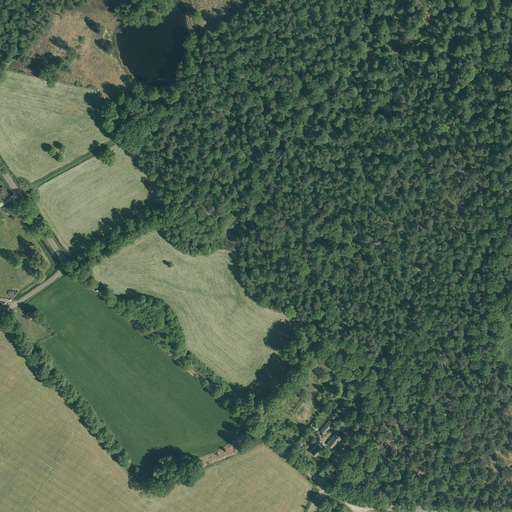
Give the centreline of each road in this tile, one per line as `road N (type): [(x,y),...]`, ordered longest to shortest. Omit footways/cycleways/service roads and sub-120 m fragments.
road 1 (track): [(18,195),(117,146),(154,182),(179,185),(241,156),(269,131),(235,19),(237,0)]
road 2 (track): [(320,483),(511,179)]
road 3 (unclassified): [(326,488),(67,264)]
road 4 (track): [(241,156),(361,157),(465,134),(511,55)]
road 5 (track): [(392,0),(269,131)]
road 6 (unclassified): [(477,511),(362,506),(326,488)]
